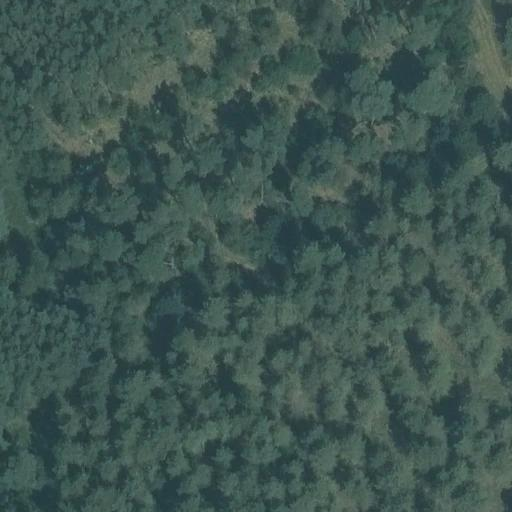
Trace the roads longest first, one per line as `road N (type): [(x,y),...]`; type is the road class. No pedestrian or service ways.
road 1 (track): [(0,434),(511,150)]
road 2 (track): [(511,403),(344,409),(250,391),(0,298)]
road 3 (track): [(0,79),(187,245),(278,278)]
